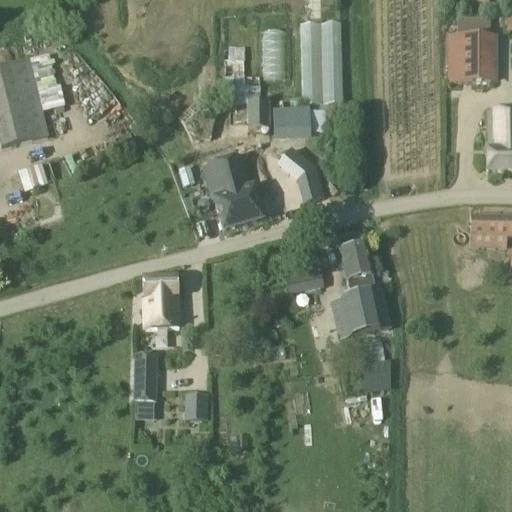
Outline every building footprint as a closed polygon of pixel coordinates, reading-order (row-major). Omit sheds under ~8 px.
[(488,23),(456,22),(456,41),(445,41),(445,87),(490,87),(491,73),(495,73),(495,41),(488,41),(488,23)] [(511,22),(503,23),(504,35),(511,34),(511,22)] [(300,110),(304,110),(304,112),(273,113),(274,120),(272,120),(273,146),(308,144),(308,139),(324,139),(325,145),(326,175),(340,174),(339,131),(324,131),(323,118),(311,118),(311,110),(342,109),(339,28),(298,30),(300,110)] [(268,106),(259,106),(258,81),(244,81),(243,54),(236,54),(236,52),(223,52),(223,108),(245,107),(246,135),(269,134),(268,106)] [(0,153),(47,142),(36,97),(55,92),(48,58),(28,63),(28,64),(0,71),(0,153)] [(191,148),(212,145),(216,124),(197,115),(183,130),(191,148)] [(511,116),(485,117),(486,176),(511,175),(511,116)] [(261,223),(254,200),(246,172),(259,169),(256,158),(201,174),(219,236),(261,223)] [(56,164),(16,177),(23,195),(54,184),(53,183),(62,180),(56,164)] [(505,244),(511,243),(511,246),(506,279),(511,280),(511,218),(468,218),(468,251),(505,252),(505,244)] [(338,255),(348,304),(374,298),(364,250),(338,255)] [(303,296),(323,291),(320,275),(299,279),(303,296)] [(176,282),(146,283),(142,283),(143,334),(177,333),(176,282)] [(348,304),(329,308),(338,343),(387,333),(380,297),(374,298),(348,304)] [(382,363),(378,345),(357,349),(360,368),(382,363)] [(132,359),(131,407),(154,408),(156,359),(132,359)] [(389,371),(361,376),(365,405),(389,401),(389,371)] [(206,400),(183,399),(183,426),(205,427),(206,400)]
